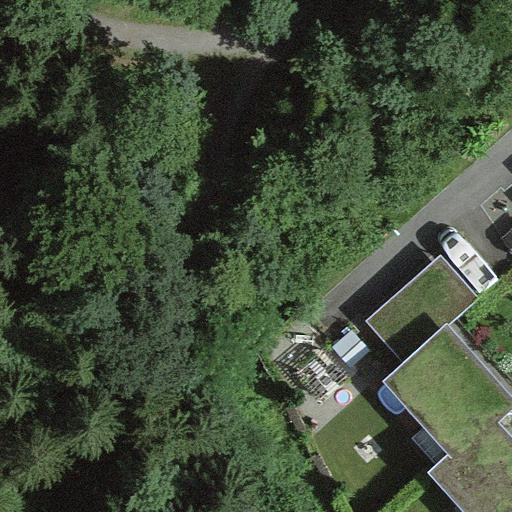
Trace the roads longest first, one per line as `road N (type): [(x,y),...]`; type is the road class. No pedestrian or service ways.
road 1 (track): [(77,511),(69,462),(188,247),(243,40)]
road 2 (track): [(243,40),(66,34),(0,6)]
road 3 (residential): [(511,151),(346,295)]
